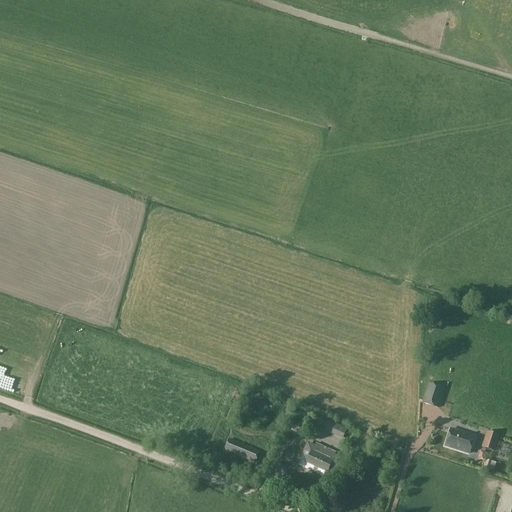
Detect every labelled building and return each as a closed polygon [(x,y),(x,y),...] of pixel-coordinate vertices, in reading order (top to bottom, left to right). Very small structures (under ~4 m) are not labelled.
[(444,389),(430,385),(429,384),(423,403),(438,408),(444,389)] [(327,420),(322,430),(341,439),(346,429),(327,420)] [(452,431),(448,440),(446,446),(469,454),(474,438),(452,431)] [(481,447),(494,451),(499,436),(486,432),(481,447)] [(255,464),(260,452),(229,439),(224,451),(255,464)] [(365,448),(377,452),(379,444),(368,439),(365,448)] [(330,482),(340,459),(333,456),(334,454),(316,445),(315,448),(308,444),(305,451),(306,451),(299,466),(324,477),(323,479),(330,482)] [(498,458),(508,458),(508,447),(498,447),(498,458)] [(487,453),(480,451),(478,459),(484,461),(487,453)] [(493,472),(496,463),(485,460),(483,469),(493,472)]
